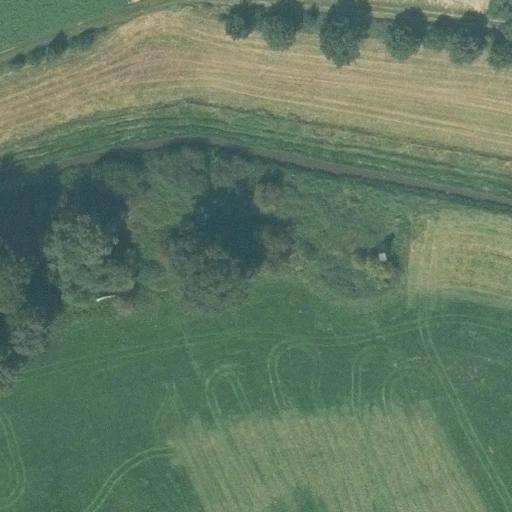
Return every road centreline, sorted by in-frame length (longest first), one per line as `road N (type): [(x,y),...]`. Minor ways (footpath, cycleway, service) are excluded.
road 1 (track): [(511,24),(277,0)]
road 2 (track): [(175,0),(0,61)]
